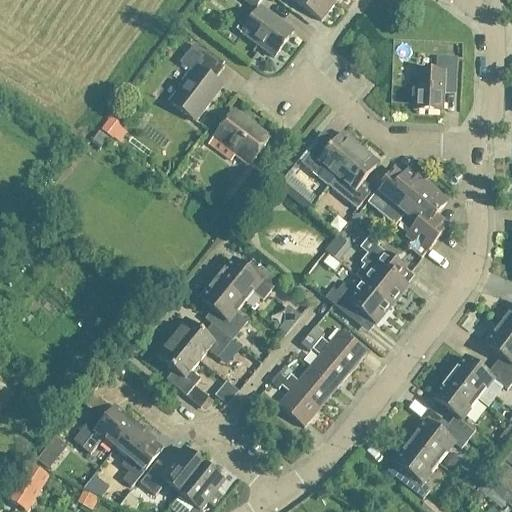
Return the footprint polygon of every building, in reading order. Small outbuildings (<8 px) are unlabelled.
[(0,0),(0,21),(2,22),(0,24),(0,29),(13,38),(32,8),(19,0),(0,0)] [(238,0),(253,11),(261,0),(238,0)] [(335,3),(330,0),(290,0),(320,22),(335,3)] [(88,63),(106,37),(63,9),(46,36),(28,24),(2,64),(17,73),(37,44),(54,56),(61,46),(88,63)] [(241,34),(273,59),(292,33),(260,9),(241,34)] [(333,63),(343,46),(334,41),(324,58),(333,63)] [(169,104),(194,123),(221,88),(213,82),(223,69),(193,46),(179,64),(189,72),(181,82),(184,84),(169,104)] [(435,72),(416,71),(413,111),(442,113),(443,82),(456,83),(457,59),(436,58),(435,72)] [(39,59),(26,79),(68,106),(81,86),(39,59)] [(123,126),(130,119),(119,107),(111,115),(123,126)] [(232,113),(213,138),(207,146),(229,163),(233,158),(246,168),(247,166),(248,167),(268,141),(232,113)] [(109,117),(100,130),(118,143),(126,132),(119,127),(121,125),(109,117)] [(447,121),(437,125),(444,142),(454,138),(447,121)] [(338,174),(358,149),(341,134),(325,153),(316,146),(300,165),(317,179),(327,187),(338,174)] [(378,165),(358,149),(338,174),(327,187),(339,197),(355,210),(371,191),(362,183),(378,165)] [(231,212),(243,196),(248,199),(262,180),(245,168),(231,186),(232,187),(220,203),(215,200),(211,205),(226,216),(230,211),(231,212)] [(410,208),(427,188),(407,172),(403,177),(393,170),(381,185),(366,204),(376,212),(383,218),(395,227),(397,225),(402,218),(410,208)] [(288,173),(280,183),(278,191),(306,213),(312,207),(309,205),(315,198),(304,189),(305,188),(288,173)] [(410,208),(402,218),(397,225),(407,233),(403,238),(411,245),(408,250),(420,260),(447,227),(435,217),(446,203),(427,188),(410,208)] [(394,263),(393,262),(378,249),(368,241),(360,250),(368,256),(361,264),(365,267),(355,278),(363,284),(390,307),(406,288),(397,280),(404,271),(394,263)] [(383,243),(378,249),(393,262),(399,255),(383,243)] [(232,262),(216,281),(243,304),(252,293),(261,300),(276,282),(251,262),(243,272),(232,262)] [(243,304),(216,281),(199,302),(211,311),(204,321),(210,326),(223,337),(230,342),(246,323),(235,314),(243,304)] [(332,292),(325,300),(349,319),(355,311),(374,326),(390,307),(363,284),(354,294),(343,285),(336,294),(332,292)] [(283,313),(294,323),(309,307),(298,297),(283,313)] [(511,309),(500,326),(511,335),(511,309)] [(223,337),(210,326),(202,335),(184,320),(169,339),(198,363),(207,352),(216,359),(230,342),(223,337)] [(511,335),(500,326),(484,346),(499,358),(492,367),(511,381),(511,335)] [(340,333),(328,346),(320,339),(315,345),(349,373),(365,354),(340,333)] [(198,363),(169,339),(154,357),(172,372),(165,381),(185,398),(199,410),(207,399),(203,396),(205,394),(200,389),(198,392),(193,388),(199,380),(190,373),(198,363)] [(319,357),(308,370),(334,392),(349,373),(315,345),(311,351),(319,357)] [(448,380),(476,402),(493,381),(506,391),(511,382),(511,381),(492,367),(485,375),(465,359),(448,380)] [(289,376),(285,382),(319,410),(334,392),(308,370),(298,383),(289,376)] [(285,382),(277,375),(270,385),(278,391),(280,388),(288,394),(277,407),(303,429),(319,410),(285,382)] [(476,402),(448,380),(432,401),(453,417),(447,426),(467,441),(474,432),(461,422),(476,402)] [(0,408),(10,397),(0,387),(0,408)] [(131,429),(133,426),(114,411),(104,423),(95,415),(73,442),(90,456),(103,441),(114,450),(131,429)] [(467,441),(447,426),(440,434),(425,423),(409,443),(437,465),(453,445),(460,450),(467,441)] [(133,426),(131,429),(114,450),(126,460),(120,467),(128,473),(121,481),(131,489),(158,456),(149,449),(154,443),(133,426)] [(437,465),(409,443),(393,464),(408,476),(401,484),(421,500),(429,490),(422,485),(437,465)] [(494,458),(499,462),(511,447),(506,443),(494,458)] [(157,463),(142,482),(157,494),(164,486),(178,497),(187,486),(203,468),(181,451),(166,470),(157,463)] [(503,464),(484,483),(511,510),(511,486),(511,485),(511,483),(511,472),(506,467),(503,464)] [(7,501),(25,511),(47,478),(28,467),(7,501)] [(85,492),(101,499),(112,474),(96,467),(85,492)] [(192,509),(188,511),(200,511),(223,484),(203,468),(187,486),(178,497),(192,509)]
